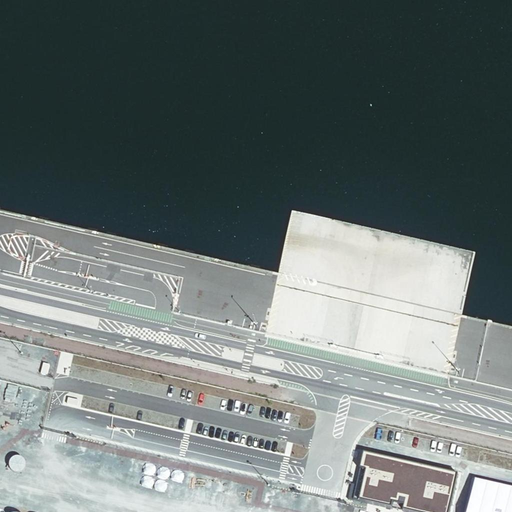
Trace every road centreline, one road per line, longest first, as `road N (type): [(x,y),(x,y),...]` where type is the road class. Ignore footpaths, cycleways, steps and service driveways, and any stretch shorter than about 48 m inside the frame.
road 1 (secondary): [(511,408),(0,290)]
road 2 (secondary): [(0,309),(511,424)]
